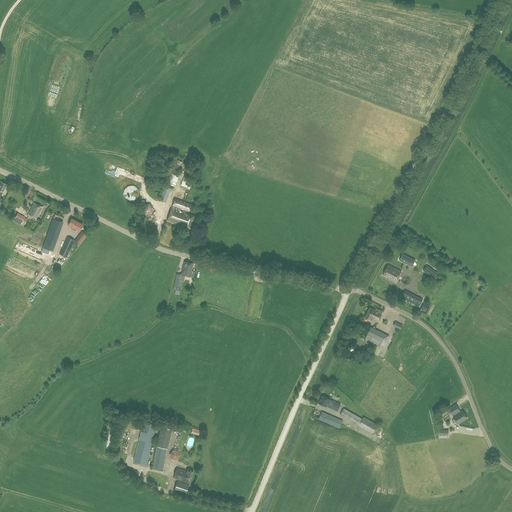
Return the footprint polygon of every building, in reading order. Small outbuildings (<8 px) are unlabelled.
[(173,162),(169,169),(171,170),(171,171),(175,173),(176,173),(179,166),(180,166),(182,162),(174,158),(172,162),(173,162)] [(181,185),(187,187),(189,183),(191,184),(193,180),(192,180),(192,179),(191,179),(189,179),(191,176),(192,172),(186,170),(185,174),(181,185)] [(170,181),(174,183),(177,175),(169,172),(167,178),(171,180),(170,181)] [(166,183),(160,200),(165,202),(169,190),(173,192),(174,187),(166,183)] [(167,220),(182,226),(190,229),(194,216),(187,213),(187,211),(189,212),(191,204),(175,198),(167,220)] [(150,211),(153,204),(146,201),(144,208),(150,211)] [(34,203),(28,215),(36,219),(42,207),(34,203)] [(4,212),(13,218),(15,215),(6,209),(4,212)] [(25,217),(17,213),(13,221),(20,225),(22,222),(25,223),(27,219),(24,217),(25,217)] [(43,248),(41,252),(48,254),(49,250),(52,251),(62,222),(53,219),(43,248)] [(70,228),(73,230),(77,222),(71,219),(68,225),(71,227),(70,228)] [(77,222),(73,230),(76,231),(77,229),(79,231),(83,224),(77,222)] [(74,240),(72,244),(76,247),(86,235),(82,232),(75,241),(74,240)] [(72,244),(74,240),(67,237),(60,254),(66,257),(72,244)] [(414,260),(403,254),(400,261),(411,267),(414,260)] [(53,263),(58,266),(63,260),(59,256),(53,263)] [(182,273),(181,275),(185,276),(186,276),(191,278),(194,264),(184,261),(182,273)] [(401,272),(388,265),(383,276),(396,283),(401,272)] [(435,280),(439,274),(427,266),(426,267),(431,271),(428,275),(435,280)] [(174,286),(173,289),(180,291),(181,287),(182,281),(184,281),(185,276),(181,275),(182,273),(179,273),(179,274),(176,274),(174,286)] [(410,282),(416,284),(420,275),(414,273),(410,282)] [(410,293),(406,301),(419,307),(423,299),(410,293)] [(378,321),(382,311),(376,308),(375,310),(370,307),(364,318),(371,321),(372,318),(378,321)] [(375,345),(376,346),(372,353),(378,356),(381,348),(380,348),(383,342),(385,343),(389,336),(371,327),(366,338),(376,343),(375,345)] [(322,396),(319,403),(326,406),(337,411),(340,404),(329,399),(322,396)] [(360,415),(363,411),(352,400),(348,404),(360,415)] [(453,415),(455,414),(456,413),(457,414),(453,416),(458,424),(467,418),(462,410),(460,412),(459,411),(460,411),(456,404),(448,409),(453,415)] [(363,419),(344,408),(340,415),(359,425),(359,426),(373,434),(378,425),(364,417),(363,419)] [(322,412),(319,419),(340,428),(343,421),(322,412)] [(155,425),(155,422),(147,420),(146,423),(144,422),(133,462),(146,465),(156,425),(155,425)] [(161,427),(157,446),(167,448),(171,429),(161,427)] [(439,434),(439,438),(448,438),(449,434),(449,430),(439,429),(439,434)] [(157,446),(153,467),(163,469),(167,448),(157,446)] [(169,454),(171,459),(177,460),(180,456),(178,451),(173,450),(169,454)] [(189,484),(193,471),(187,469),(187,471),(177,468),(174,479),(189,484)] [(174,491),(186,495),(189,485),(177,481),(174,491)]
